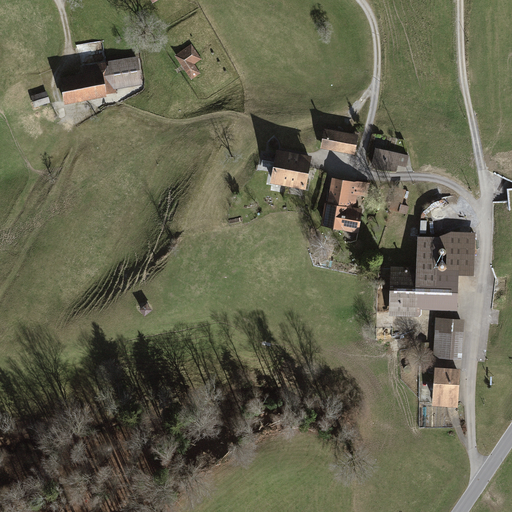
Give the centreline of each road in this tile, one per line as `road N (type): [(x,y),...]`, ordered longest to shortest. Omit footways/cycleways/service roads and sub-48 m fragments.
road 1 (track): [(486,218),(463,76),(461,0)]
road 2 (track): [(360,0),(381,51),(356,174)]
